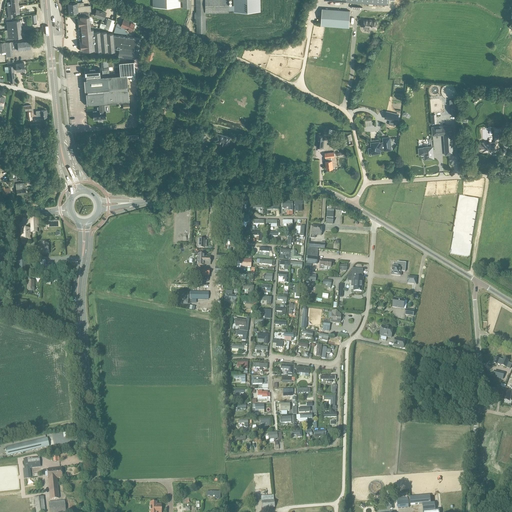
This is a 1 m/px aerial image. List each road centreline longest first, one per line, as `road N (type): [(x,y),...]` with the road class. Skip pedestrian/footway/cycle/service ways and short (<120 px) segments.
road 1 (primary): [(97,511),(77,305),(84,221)]
road 2 (unclassified): [(353,205),(312,190),(99,206)]
road 3 (unclassified): [(470,511),(478,281)]
road 4 (unclassified): [(285,506),(340,498),(350,344)]
road 5 (primary): [(76,192),(62,151),(46,0)]
road 6 (residential): [(366,183),(343,110),(241,60)]
road 7 (residential): [(236,454),(333,446),(337,364)]
road 8 (track): [(98,0),(241,60)]
road 9 (unclassified): [(511,174),(366,183)]
road 10 (unclassified): [(350,344),(367,314),(376,218)]
